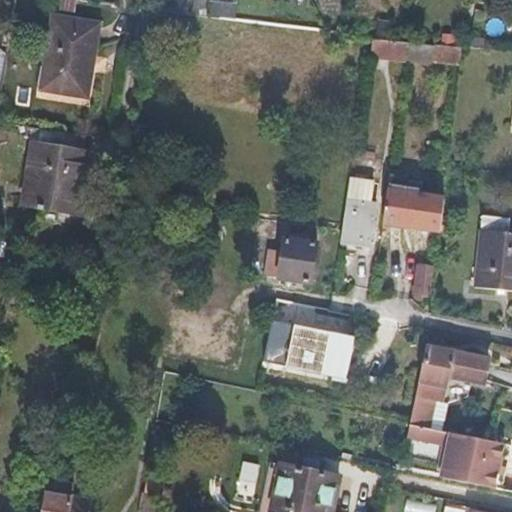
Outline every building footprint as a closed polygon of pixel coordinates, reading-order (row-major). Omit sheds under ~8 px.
[(180,0),(164,0),(162,10),(179,12),(180,0)] [(235,5),(206,1),(209,16),(233,20),(235,5)] [(48,86),(82,93),(95,22),(50,14),(41,64),(51,66),(48,86)] [(407,39),(369,34),(368,47),(405,51),(407,39)] [(459,47),(434,44),(432,61),(458,64),(459,47)] [(31,143),(20,203),(75,213),(86,152),(31,143)] [(345,199),(338,240),(368,244),(374,203),(367,203),(370,183),(348,179),(345,199)] [(385,194),(382,225),(439,232),(442,200),(385,194)] [(480,216),(471,288),(511,292),(511,233),(504,232),(506,219),(480,216)] [(315,244),(282,239),(280,254),(267,252),(263,276),(278,278),(278,279),(309,283),(315,244)] [(181,246),(176,277),(191,279),(196,249),(181,246)] [(432,296),(433,262),(414,262),(412,295),(432,296)] [(294,304),(275,301),(272,314),(291,318),(294,304)] [(289,326),(281,368),(328,377),(337,336),(289,326)] [(425,346),(408,424),(426,428),(428,419),(427,419),(430,399),(441,401),(446,377),(485,385),(490,360),(425,346)] [(444,453),(448,436),(406,426),(402,444),(444,453)] [(491,442),(448,433),(448,436),(444,453),(440,469),(462,474),(459,483),(491,490),(501,445),(491,442)] [(328,511),(336,477),(269,464),(258,511),(328,511)] [(137,511),(152,511),(156,494),(142,491),(137,511)] [(71,495),(68,511),(87,511),(90,496),(71,493),(71,495)] [(68,511),(71,495),(62,494),(61,501),(44,498),(42,511),(68,511)] [(407,498),(404,511),(405,511),(434,511),(436,504),(407,498)]
